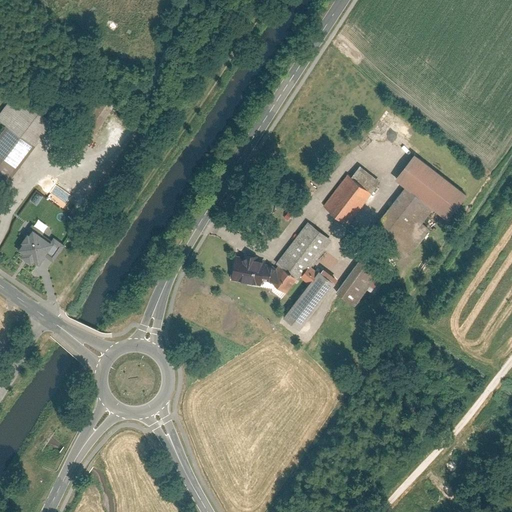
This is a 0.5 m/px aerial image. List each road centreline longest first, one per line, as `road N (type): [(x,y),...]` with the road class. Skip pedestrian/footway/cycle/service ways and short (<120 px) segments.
road 1 (tertiary): [(343,0),(169,273),(148,346)]
road 2 (track): [(383,511),(511,363)]
road 3 (tertiary): [(112,407),(47,511)]
